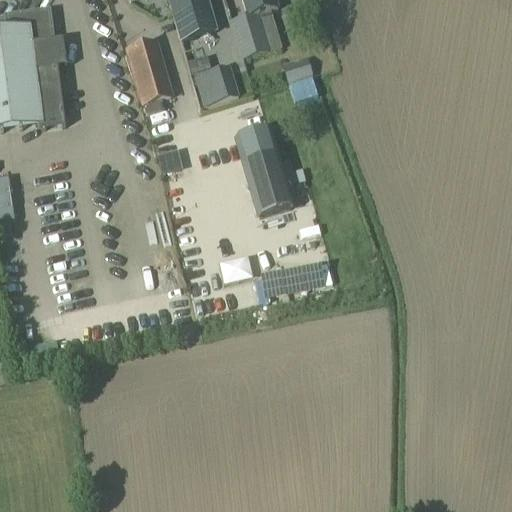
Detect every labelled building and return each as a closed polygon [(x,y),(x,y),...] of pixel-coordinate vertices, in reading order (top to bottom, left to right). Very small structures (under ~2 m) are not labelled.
[(165,0),(179,46),(214,35),(204,0),(165,0)] [(230,27),(242,65),(281,52),(269,16),(277,14),(273,0),(240,0),(246,22),(230,27)] [(62,46),(53,47),(49,16),(4,21),(5,35),(0,36),(0,137),(40,132),(41,136),(64,133),(57,74),(65,72),(62,46)] [(143,110),(170,102),(154,49),(128,56),(143,110)] [(236,104),(227,74),(194,85),(203,115),(236,104)] [(279,89),(302,81),(300,75),(277,82),(279,89)] [(269,122),(233,130),(251,202),(289,192),(269,122)] [(153,168),(156,186),(170,184),(166,166),(153,168)] [(63,192),(0,199),(0,228),(66,221),(63,192)] [(81,310),(91,310),(89,289),(79,290),(81,310)] [(181,311),(205,310),(205,298),(181,299),(181,311)] [(185,331),(205,332),(205,321),(185,320),(185,331)] [(36,353),(0,360),(0,362),(5,385),(41,378),(36,353)]
